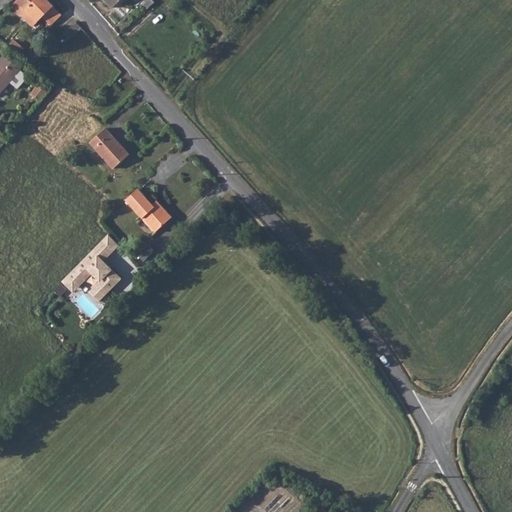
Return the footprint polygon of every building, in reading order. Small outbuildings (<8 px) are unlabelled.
[(18,0),(14,4),(33,24),(43,15),(50,23),(62,12),(54,4),(50,0),(18,0)] [(151,0),(142,0),(140,2),(146,8),(153,2),(151,0)] [(75,20),(60,34),(67,39),(81,26),(75,20)] [(15,38),(10,44),(28,57),(32,52),(15,38)] [(7,52),(0,60),(0,92),(0,93),(23,66),(7,52)] [(37,68),(41,64),(36,59),(31,63),(37,68)] [(43,99),(53,87),(44,80),(34,91),(43,99)] [(106,127),(90,141),(113,168),(129,154),(106,127)] [(140,189),(128,199),(158,231),(173,215),(159,200),(154,204),(140,189)] [(110,231),(57,285),(70,297),(88,278),(97,286),(92,291),(100,299),(122,277),(104,259),(120,242),(110,231)] [(140,256),(148,263),(156,254),(148,247),(140,256)]
